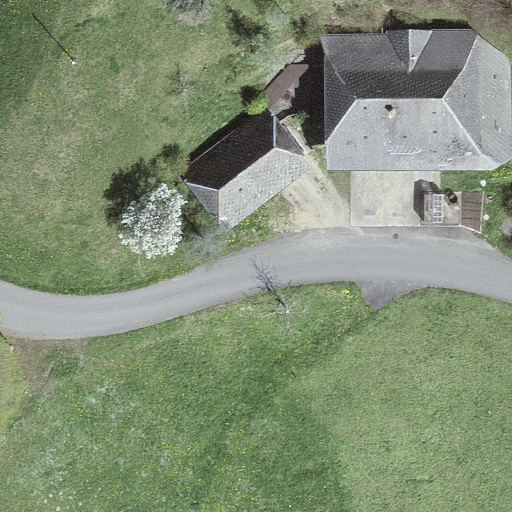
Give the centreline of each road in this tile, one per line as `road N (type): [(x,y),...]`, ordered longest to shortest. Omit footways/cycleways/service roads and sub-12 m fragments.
road 1 (unclassified): [(511,282),(428,259),(353,252),(259,262),(106,308),(44,313),(0,304)]
road 2 (track): [(428,259),(268,383),(228,436),(203,511)]
